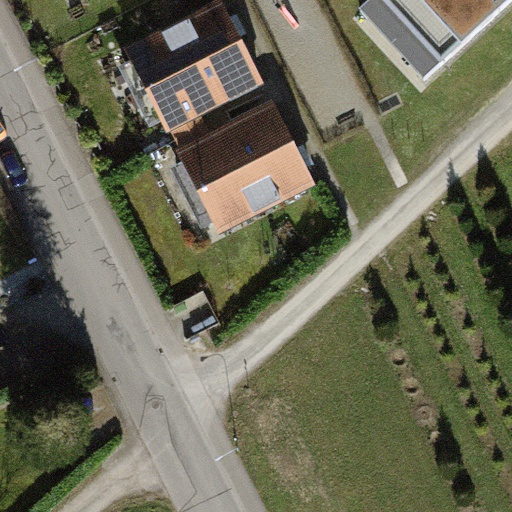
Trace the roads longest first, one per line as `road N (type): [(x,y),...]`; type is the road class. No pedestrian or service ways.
road 1 (track): [(77,511),(511,117)]
road 2 (residential): [(0,92),(215,511)]
